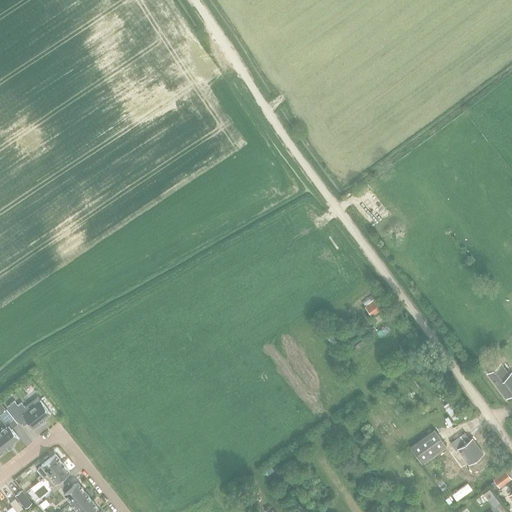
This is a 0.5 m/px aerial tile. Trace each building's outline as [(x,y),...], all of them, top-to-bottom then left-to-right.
[(381,294),(365,306),(371,316),(388,304),(381,294)] [(272,321),(257,333),(261,338),(276,327),(272,321)] [(322,329),(328,336),(332,334),(326,326),(322,329)] [(278,329),(263,341),(267,346),(282,335),(278,329)] [(363,345),(371,343),(370,335),(362,337),(363,345)] [(284,337),(269,349),(273,354),(288,343),(284,337)] [(290,345),(275,357),(279,362),(294,351),(290,345)] [(301,360),(286,371),(290,377),(305,365),(301,360)] [(511,372),(509,374),(500,362),(487,372),(495,384),(495,383),(505,397),(511,391),(511,372)] [(307,368),(292,379),(296,385),(311,373),(307,368)] [(313,376),(298,387),(302,393),(317,381),(313,376)] [(319,384),(304,395),(308,401),(323,389),(319,384)] [(325,391),(310,403),(314,409),(329,397),(325,391)] [(39,400),(37,397),(28,404),(30,407),(27,409),(21,402),(17,404),(14,400),(7,406),(21,423),(26,419),(34,428),(46,419),(44,417),(50,413),(40,399),(39,400)] [(462,415),(452,400),(443,406),(454,421),(462,415)] [(0,417),(7,426),(0,431),(0,451),(1,454),(9,448),(13,445),(11,443),(19,437),(11,428),(17,423),(6,409),(0,413),(0,417)] [(446,445),(434,429),(410,446),(421,463),(446,445)] [(457,452),(459,450),(468,463),(483,453),(472,437),(470,439),(465,432),(450,442),(457,452)] [(39,481),(45,476),(62,462),(55,453),(36,468),(41,473),(36,477),(39,481)] [(61,486),(64,484),(60,479),(69,472),(62,462),(45,476),(52,485),(50,487),(54,492),(61,486)] [(499,487),(511,478),(505,470),(493,479),(499,487)] [(129,480),(120,488),(128,497),(137,489),(129,480)] [(63,493),(71,502),(85,491),(77,482),(71,487),(67,481),(64,484),(61,486),(65,492),(63,493)] [(25,507),(32,502),(21,490),(15,495),(25,507)] [(71,502),(78,511),(92,499),(85,491),(71,502)] [(37,498),(41,504),(48,498),(44,493),(37,498)] [(496,496),(489,501),(493,508),(500,503),(496,496)] [(15,498),(10,502),(18,511),(23,508),(15,498)] [(78,511),(94,511),(99,509),(92,499),(78,511)]
